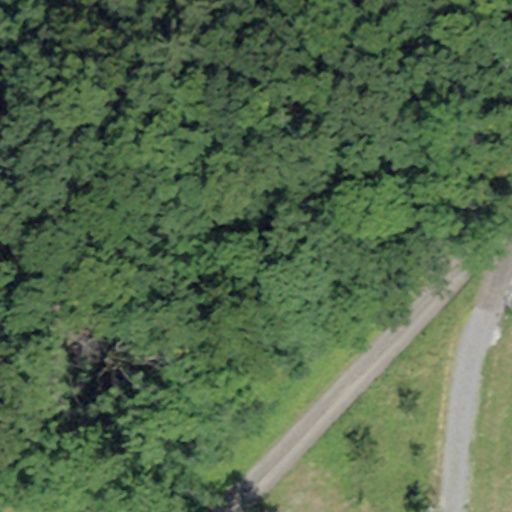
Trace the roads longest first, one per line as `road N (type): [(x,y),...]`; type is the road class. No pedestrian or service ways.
road 1 (unclassified): [(226,511),(511,212)]
road 2 (track): [(511,235),(473,343),(452,511)]
